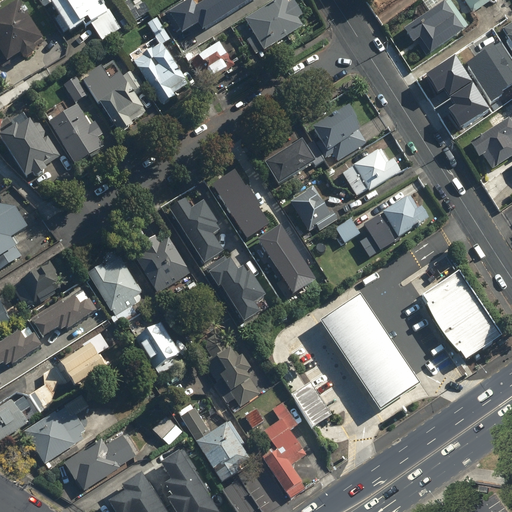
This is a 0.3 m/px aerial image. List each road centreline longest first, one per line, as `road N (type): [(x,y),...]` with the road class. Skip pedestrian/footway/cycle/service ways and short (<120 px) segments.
road 1 (residential): [(64,229),(359,44)]
road 2 (residential): [(511,276),(359,44)]
road 3 (primary): [(315,511),(511,378)]
road 4 (primary): [(511,411),(368,511)]
